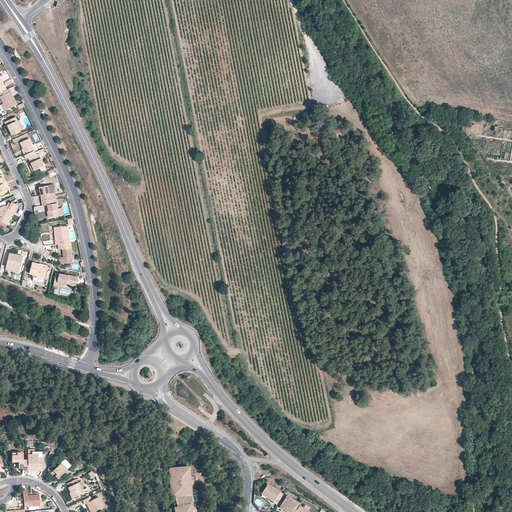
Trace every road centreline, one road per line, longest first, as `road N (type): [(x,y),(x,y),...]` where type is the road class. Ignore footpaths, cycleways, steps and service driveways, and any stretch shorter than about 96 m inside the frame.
road 1 (track): [(509,319),(496,300),(493,211),(447,135),(412,109),(342,0)]
road 2 (residential): [(85,368),(97,315),(81,214),(0,42)]
road 3 (secondary): [(161,312),(53,78)]
road 4 (secondary): [(352,511),(273,450),(206,375)]
road 5 (track): [(290,0),(347,110)]
road 6 (residential): [(0,238),(19,230),(29,208),(0,137)]
